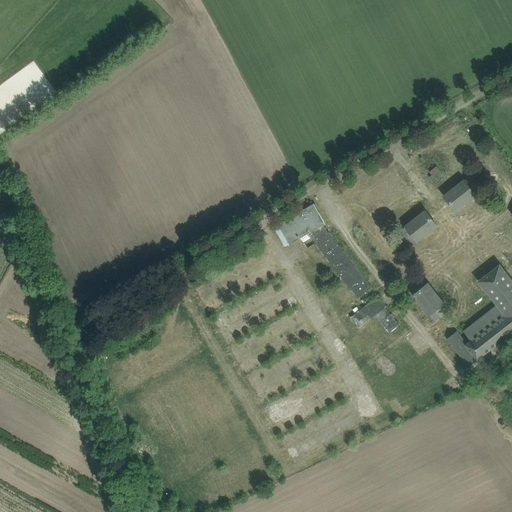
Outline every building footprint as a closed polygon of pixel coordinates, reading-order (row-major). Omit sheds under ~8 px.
[(437,166),(430,172),(432,175),(429,177),(431,179),(441,171),(437,166)] [(450,191),(444,196),(455,210),(476,194),(482,189),(471,175),(466,179),(464,178),(449,190),(450,191)] [(289,243),(308,232),(358,298),(372,287),(323,223),(325,222),(314,203),(278,224),(289,243)] [(404,226),(405,227),(396,233),(403,241),(404,241),(409,247),(417,240),(417,241),(438,224),(426,209),(404,226)] [(492,270),(480,280),(498,303),(464,330),(472,340),(467,344),(457,331),(448,337),(470,365),(511,332),(511,280),(500,265),(492,270)] [(428,283),(413,295),(434,321),(448,309),(443,303),(444,303),(428,283)] [(378,295),(351,317),(359,327),(376,313),(390,332),(399,324),(384,306),(386,305),(378,295)]
